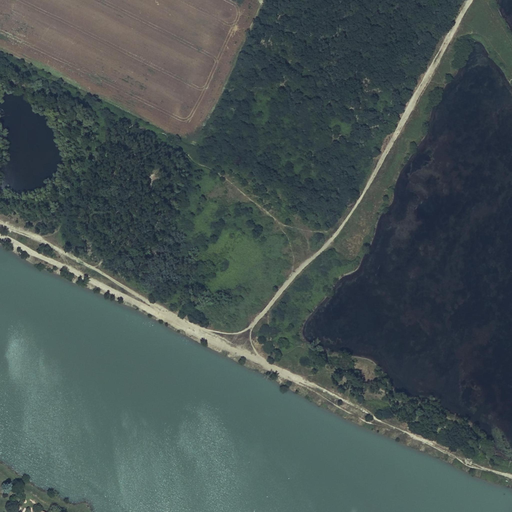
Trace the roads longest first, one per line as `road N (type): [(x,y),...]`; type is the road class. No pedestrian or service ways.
road 1 (track): [(0,235),(416,438),(511,476)]
road 2 (track): [(234,348),(343,221),(470,0)]
